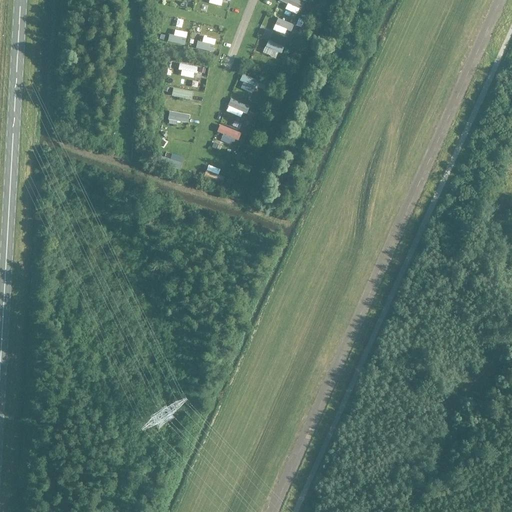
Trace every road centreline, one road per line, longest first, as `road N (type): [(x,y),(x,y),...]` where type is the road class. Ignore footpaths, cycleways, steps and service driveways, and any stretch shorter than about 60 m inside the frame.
road 1 (unclassified): [(272,511),(504,0)]
road 2 (primary): [(0,386),(23,0)]
